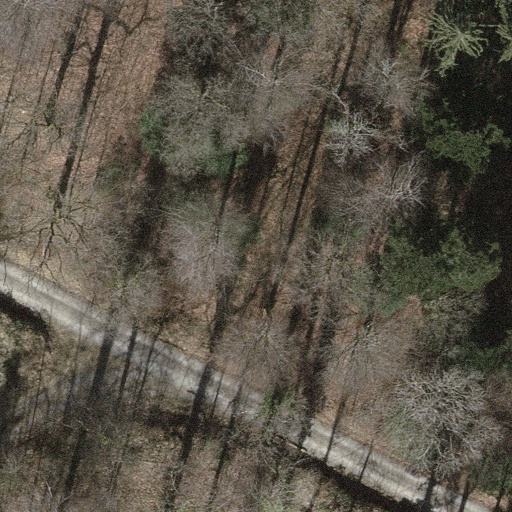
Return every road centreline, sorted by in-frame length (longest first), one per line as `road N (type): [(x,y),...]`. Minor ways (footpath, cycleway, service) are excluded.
road 1 (track): [(478,511),(417,491),(0,276)]
road 2 (track): [(0,414),(132,344)]
